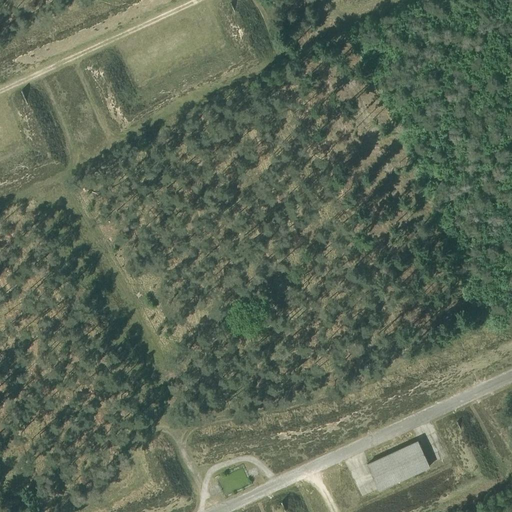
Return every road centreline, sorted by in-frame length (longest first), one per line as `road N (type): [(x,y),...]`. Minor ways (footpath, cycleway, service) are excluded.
road 1 (track): [(214,511),(511,375)]
road 2 (track): [(0,95),(210,0)]
